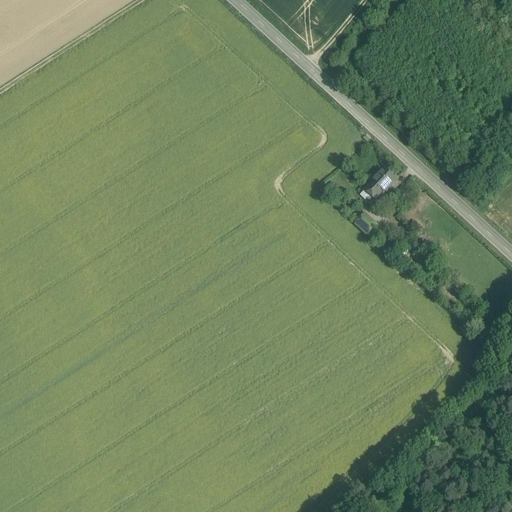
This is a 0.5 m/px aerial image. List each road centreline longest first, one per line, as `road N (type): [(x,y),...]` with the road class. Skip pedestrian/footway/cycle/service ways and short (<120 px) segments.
road 1 (tertiary): [(511,252),(234,0)]
road 2 (track): [(0,92),(139,0)]
